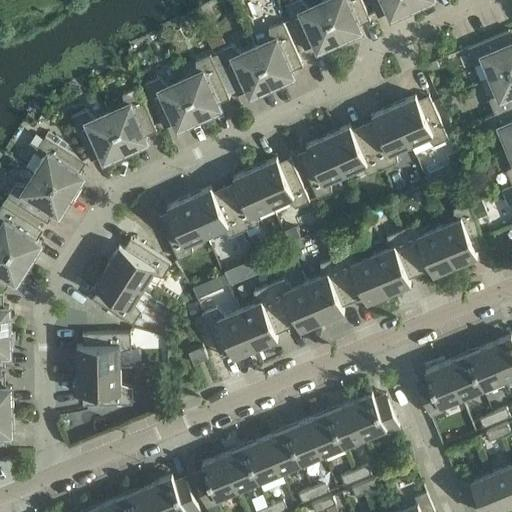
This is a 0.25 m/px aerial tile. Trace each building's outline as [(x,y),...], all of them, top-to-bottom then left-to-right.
[(301,0),(297,0),(286,5),(305,49),(311,47),(316,44),(319,49),(331,44),(331,45),(341,41),(323,0),(308,7),(301,0)] [(324,0),(323,0),(341,41),(350,37),(350,35),(362,30),(360,25),(365,22),(371,20),(367,10),(362,0),(324,0)] [(414,8),(410,0),(371,0),(374,7),(378,16),(384,14),(389,11),(392,16),(404,11),(405,12),(414,8)] [(410,0),(414,8),(424,4),(423,2),(428,0),(410,0)] [(271,39),(256,46),(274,86),(283,82),(282,80),(295,75),(292,70),(298,67),(304,65),(284,21),(270,27),(271,39)] [(485,61),(492,76),(511,67),(511,29),(469,46),(468,47),(474,62),(485,61)] [(220,30),(206,36),(212,49),(226,43),(220,30)] [(274,86),(256,46),(240,52),(233,44),(218,50),(237,92),(238,94),(244,92),(249,89),(251,94),(263,89),(264,90),(274,86)] [(198,72),(182,78),(200,119),(210,114),(209,113),(222,107),(219,102),(225,100),(230,97),(229,95),(211,54),(196,60),(198,72)] [(427,65),(430,72),(441,68),(438,60),(427,65)] [(490,99),(495,113),(511,106),(511,67),(492,76),(498,91),(490,99)] [(176,122),(178,127),(190,121),(191,123),(200,119),(182,78),(167,85),(159,77),(145,83),(163,123),(165,127),(176,122)] [(125,104),(109,111),(127,151),(137,147),(136,145),(149,140),(146,135),(152,133),(157,130),(156,126),(138,86),(123,93),(125,104)] [(416,94),(394,104),(412,143),(427,136),(435,145),(449,138),(430,94),(424,97),(419,99),(416,94)] [(369,121),(364,124),(384,168),(398,161),(397,150),(412,143),(394,104),(373,113),(375,119),(369,121)] [(503,132),(509,146),(511,144),(511,106),(495,113),(485,117),(491,132),(503,132)] [(127,151),(109,111),(94,118),(86,109),(72,116),(92,159),(97,157),(103,154),(105,159),(117,154),(118,155),(127,151)] [(350,123),(329,133),(346,172),(361,165),(369,174),(384,168),(364,124),(358,126),(353,129),(350,123)] [(304,151),(298,153),(318,197),(332,190),(331,179),(346,172),(329,133),(307,143),(309,148),(304,151)] [(55,135),(53,139),(59,143),(62,139),(55,135)] [(46,158),(37,172),(74,196),(80,187),(78,186),(86,175),(81,172),(84,167),(88,162),(47,136),(39,149),(46,158)] [(459,145),(446,151),(453,167),(466,162),(459,145)] [(277,156),(256,166),(273,205),(288,198),(296,207),(310,200),(291,156),(285,159),(280,161),(277,156)] [(429,178),(440,173),(438,168),(430,165),(424,167),(429,178)] [(231,183),(225,186),(245,230),(259,223),(258,212),(273,205),(256,166),(234,176),(236,181),(231,183)] [(74,196),(37,172),(28,186),(17,183),(8,197),(44,219),(49,223),(52,217),(55,212),(60,215),(67,204),(68,205),(74,196)] [(511,203),(511,184),(503,188),(509,203),(511,203)] [(212,185),(190,195),(207,234),(222,228),(230,236),(245,230),(225,186),(219,188),(214,191),(212,185)] [(168,205),(170,210),(165,213),(159,215),(179,259),(193,253),(192,241),(207,234),(190,195),(168,205)] [(474,203),(479,217),(489,213),(484,199),(474,203)] [(455,219),(440,226),(456,265),(478,256),(476,251),(481,249),(487,246),(483,236),(469,202),(454,208),(455,219)] [(0,222),(3,225),(0,229),(0,243),(31,263),(36,254),(35,254),(42,242),(38,239),(41,234),(44,229),(39,226),(4,203),(0,209),(0,222)] [(405,215),(398,218),(401,227),(409,224),(405,215)] [(321,220),(315,223),(318,229),(324,227),(321,220)] [(417,223),(402,229),(421,274),(426,271),(432,269),(434,274),(456,265),(440,226),(425,232),(417,223)] [(389,247),(373,253),(390,293),(412,284),(409,278),(415,276),(421,274),(402,229),(388,235),(389,247)] [(120,244),(107,264),(144,287),(152,273),(164,276),(172,263),(132,237),(128,242),(125,247),(120,244)] [(31,263),(0,243),(0,286),(5,290),(9,285),(12,279),(16,282),(24,271),(25,272),(31,263)] [(351,251),(336,257),(354,301),(360,299),(366,296),(368,302),(390,293),(373,253),(358,259),(351,251)] [(256,257),(246,262),(251,274),(261,270),(256,257)] [(322,274),(307,281),(323,320),(345,311),(343,306),(349,303),(354,301),(336,257),(321,263),(322,274)] [(144,287),(107,264),(95,284),(100,288),(96,293),(93,298),(134,324),(142,310),(135,301),(144,287)] [(284,278),(269,284),(288,329),(293,326),(299,324),(301,329),(323,320),(307,281),(291,287),(284,278)] [(256,302),(240,308),(257,348),(279,339),(277,333),(288,329),(269,284),(255,290),(256,302)] [(0,330),(12,330),(12,320),(10,320),(10,306),(5,306),(4,300),(4,294),(0,294),(0,330)] [(219,352),(221,356),(227,354),(232,351),(235,357),(257,348),(240,308),(225,314),(217,306),(203,312),(219,352)] [(12,330),(0,330),(0,366),(5,366),(5,360),(5,354),(11,354),(10,341),(12,341),(12,330)] [(78,344),(78,368),(121,367),(121,351),(132,347),(131,331),(83,332),(83,338),(84,344),(78,344)] [(490,343),(505,378),(511,375),(511,333),(511,334),(490,343)] [(469,352),(484,387),(505,378),(490,343),(469,352)] [(201,359),(203,359),(208,356),(203,344),(188,350),(194,363),(197,361),(200,360),(201,359)] [(447,360),(462,396),(484,387),(469,352),(447,360)] [(417,380),(431,414),(443,409),(441,404),(462,396),(447,360),(426,369),(429,376),(423,378),(417,380)] [(121,367),(78,368),(79,392),(85,392),(85,398),(85,404),(133,403),(132,387),(121,384),(121,367)] [(0,410),(13,410),(13,400),(11,400),(11,386),(6,386),(6,380),(5,374),(0,374),(0,410)] [(373,391),(351,400),(366,436),(387,427),(389,432),(401,427),(387,393),(381,395),(375,398),(373,391)] [(351,400),(330,409),(345,444),(366,436),(351,400)] [(494,411),(498,421),(511,415),(507,406),(494,411)] [(330,409),(309,418),(323,453),(345,444),(330,409)] [(0,446),(7,446),(7,440),(7,434),(12,434),(12,421),(14,421),(13,410),(0,410),(0,446)] [(480,417),(484,426),(498,421),(494,411),(480,417)] [(309,418),(287,426),(302,462),(323,453),(309,418)] [(471,418),(460,422),(465,434),(476,430),(471,418)] [(508,422),(497,426),(501,435),(511,431),(508,422)] [(77,424),(66,428),(72,440),(82,435),(77,424)] [(287,426),(266,435),(281,470),(302,462),(287,426)] [(497,426),(487,430),(491,440),(501,435),(497,426)] [(266,435),(245,444),(260,479),(281,470),(266,435)] [(245,444),(224,453),(238,488),(260,479),(245,444)] [(238,488),(224,453),(202,461),(205,468),(199,470),(194,473),(208,507),(220,502),(218,497),(238,488)] [(355,469),(359,478),(373,473),(369,463),(355,469)] [(511,463),(492,471),(505,505),(511,502),(511,463)] [(341,475),(345,484),(359,478),(355,469),(341,475)] [(458,478),(469,505),(474,502),(480,500),(481,503),(484,511),(488,511),(505,505),(492,471),(472,479),(469,473),(458,478)] [(151,483),(162,511),(180,511),(186,510),(187,511),(194,511),(200,510),(186,476),(181,478),(175,480),(172,474),(151,483)] [(373,478),(363,482),(366,491),(377,486),(373,478)] [(312,487),(316,496),(330,490),(326,481),(312,487)] [(363,482),(353,486),(356,495),(366,491),(363,482)] [(129,492),(137,511),(162,511),(151,483),(129,492)] [(299,492),(303,502),(316,496),(312,487),(299,492)] [(418,502),(398,510),(399,511),(435,511),(427,490),(415,495),(418,502)] [(108,500),(112,511),(137,511),(129,492),(108,500)] [(333,494),(323,498),(326,507),(337,503),(333,494)] [(271,504),(273,511),(277,511),(288,508),(284,498),(271,504)] [(323,498),(312,503),(316,511),(326,507),(323,498)] [(87,509),(88,511),(112,511),(108,500),(87,509)]
